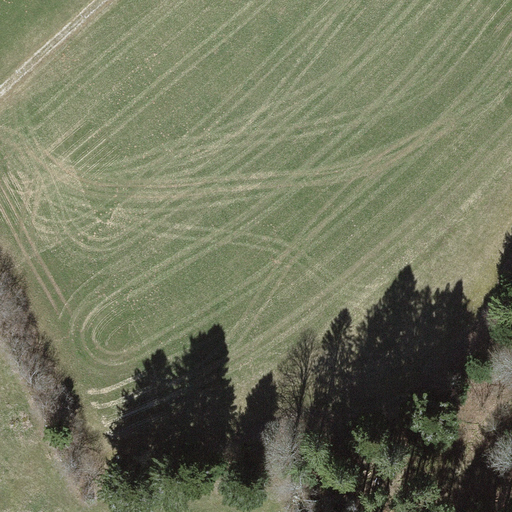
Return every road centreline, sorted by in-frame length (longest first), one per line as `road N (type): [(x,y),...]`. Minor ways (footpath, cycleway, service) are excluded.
road 1 (track): [(316,478),(511,338)]
road 2 (track): [(0,95),(105,0)]
